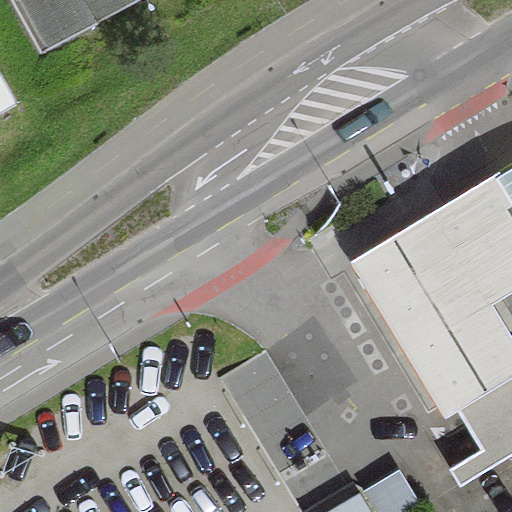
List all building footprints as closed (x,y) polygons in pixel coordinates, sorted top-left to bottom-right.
[(14,0),(47,57),(148,0),(14,0)] [(0,115),(18,106),(0,72),(0,115)] [(511,165),(487,180),(511,220),(511,165)] [(354,246),(448,403),(511,365),(511,329),(486,286),(511,270),(511,220),(487,180),(481,170),(354,246)] [(511,365),(448,403),(476,449),(444,468),(453,484),(511,448),(511,365)]
